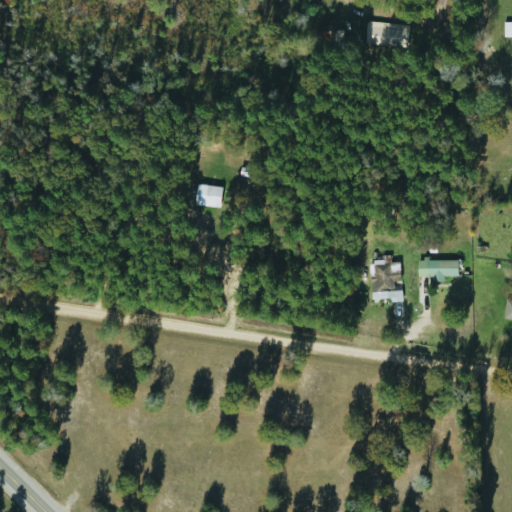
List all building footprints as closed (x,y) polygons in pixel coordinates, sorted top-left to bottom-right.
[(403,49),(405,31),(393,29),(394,24),(368,22),(366,45),(403,49)] [(183,181),(181,191),(226,199),(228,190),(201,185),(202,179),(191,177),(190,182),(183,181)] [(272,226),(258,226),(258,241),(272,241),(272,226)] [(442,282),(442,277),(457,277),(457,260),(415,260),(415,277),(428,277),(428,282),(442,282)] [(398,281),(397,263),(370,263),(371,299),(391,298),(391,281),(398,281)] [(511,300),(503,299),(501,318),(511,319),(511,300)]
